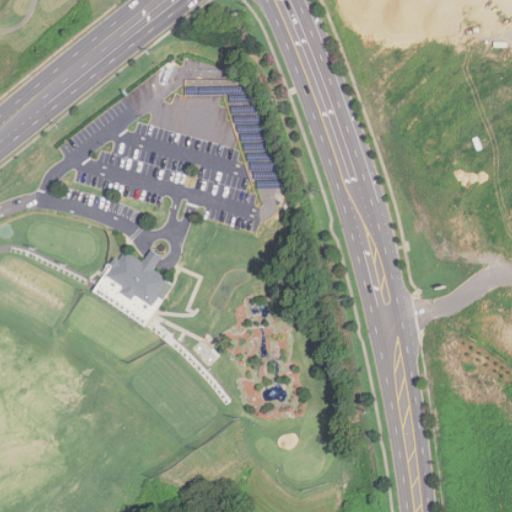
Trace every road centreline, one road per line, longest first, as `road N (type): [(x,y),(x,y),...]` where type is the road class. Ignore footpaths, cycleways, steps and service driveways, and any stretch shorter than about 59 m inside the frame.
road 1 (secondary): [(287,0),(371,235),(420,511)]
road 2 (primary): [(0,138),(164,0)]
